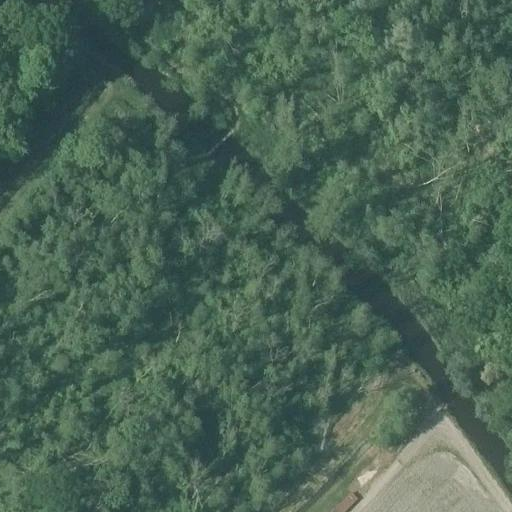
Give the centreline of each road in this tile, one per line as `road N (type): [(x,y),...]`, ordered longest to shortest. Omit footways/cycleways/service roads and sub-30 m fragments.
road 1 (track): [(200,160),(329,278),(411,372),(416,392)]
road 2 (track): [(0,241),(113,83)]
road 3 (track): [(416,392),(291,511)]
road 4 (track): [(113,83),(200,160),(232,128)]
road 5 (track): [(416,392),(509,511)]
road 6 (track): [(0,0),(113,83)]
